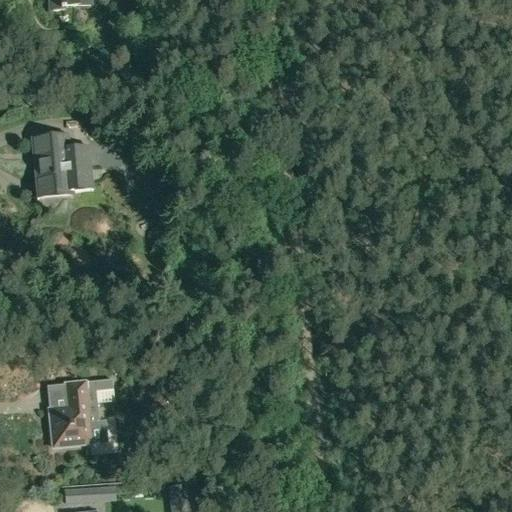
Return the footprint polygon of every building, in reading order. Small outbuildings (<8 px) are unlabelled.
[(47,0),(48,11),(64,11),(64,8),(92,8),(91,0),(104,0),(47,0)] [(35,202),(71,198),(71,194),(93,191),(89,147),(67,150),(65,136),(29,139),(35,202)] [(93,383),(62,386),(64,410),(47,411),(51,449),(98,445),(101,441),(99,424),(98,425),(93,383)] [(185,473),(184,463),(174,464),(175,474),(185,473)] [(78,492),(79,501),(83,505),(99,503),(98,490),(78,492)]
